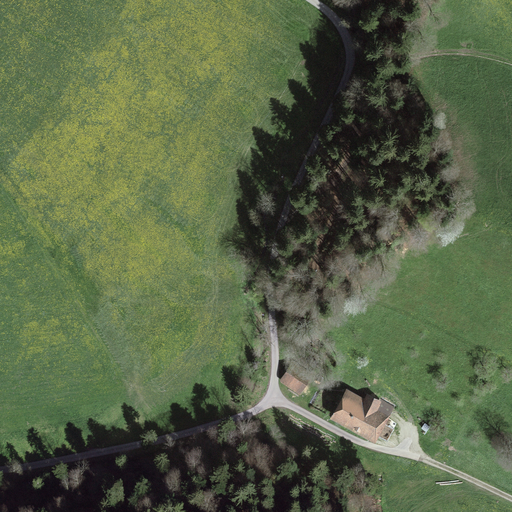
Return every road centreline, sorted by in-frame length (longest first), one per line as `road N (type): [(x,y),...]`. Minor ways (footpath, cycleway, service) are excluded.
road 1 (unclassified): [(311,0),(341,27),(350,57),(277,238),(270,394),(252,411),(192,431),(0,470)]
road 2 (track): [(281,226),(347,157),(373,77),(438,51),(511,62)]
